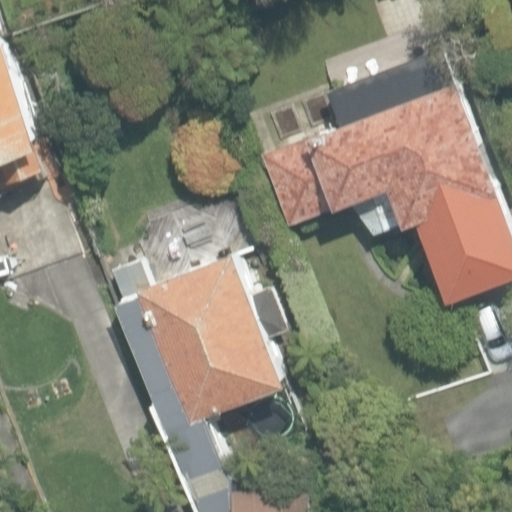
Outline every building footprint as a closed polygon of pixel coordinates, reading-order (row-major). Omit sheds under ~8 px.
[(434,0),(372,0),(375,9),(320,27),(337,79),(449,43),(434,0)] [(0,155),(48,139),(0,3),(0,155)] [(455,293),(456,294),(511,273),(511,195),(468,73),(460,76),(448,44),(333,85),(347,123),(270,150),(294,219),(358,196),(370,231),(426,211),(455,293)] [(69,184),(0,207),(0,288),(94,257),(69,184)] [(160,398),(204,511),(315,511),(317,478),(241,472),(217,408),(296,377),(279,332),(296,325),(279,281),(262,288),(246,245),(158,280),(147,254),(114,267),(164,396),(160,398)] [(511,466),(511,315),(461,330),(473,375),(412,392),(438,487),(511,466)]
